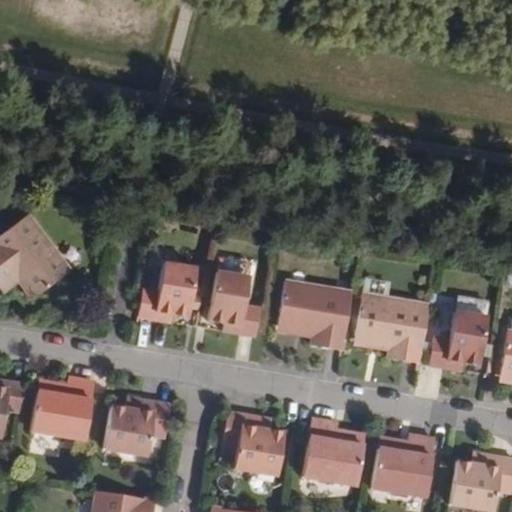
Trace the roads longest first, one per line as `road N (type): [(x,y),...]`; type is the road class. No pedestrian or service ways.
road 1 (residential): [(202,373),(511,427)]
road 2 (residential): [(0,341),(202,373)]
road 3 (residential): [(202,373),(181,511)]
